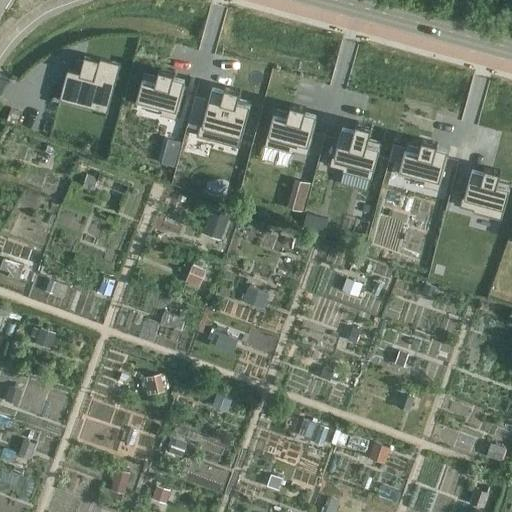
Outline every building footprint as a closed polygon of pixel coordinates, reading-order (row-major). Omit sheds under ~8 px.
[(67,66),(59,98),(70,101),(73,89),(99,96),(95,107),(107,110),(120,62),(99,56),(84,52),(80,69),(67,66)] [(143,71),(135,101),(161,108),(160,112),(176,116),(184,83),(182,82),(184,77),(173,74),(174,70),(158,66),(156,75),(143,71)] [(210,85),(196,133),(212,138),(214,130),(240,137),(250,101),(237,97),(239,88),(224,84),(223,88),(210,85)] [(274,107),(264,143),(293,151),(294,148),(307,152),(316,118),(314,118),(315,112),(304,109),(305,105),(290,102),(288,111),(274,107)] [(17,122),(21,111),(10,107),(6,118),(17,122)] [(339,129),(329,163),(343,166),(342,169),(371,176),(380,141),(367,137),(371,123),(355,119),(352,133),(339,129)] [(405,142),(398,171),(424,178),(423,183),(438,187),(447,154),(434,150),(436,141),(421,137),(419,146),(405,142)] [(468,169),(459,204),(473,207),(472,209),(501,217),(511,181),(497,177),(500,168),(484,164),(482,173),(468,169)]
